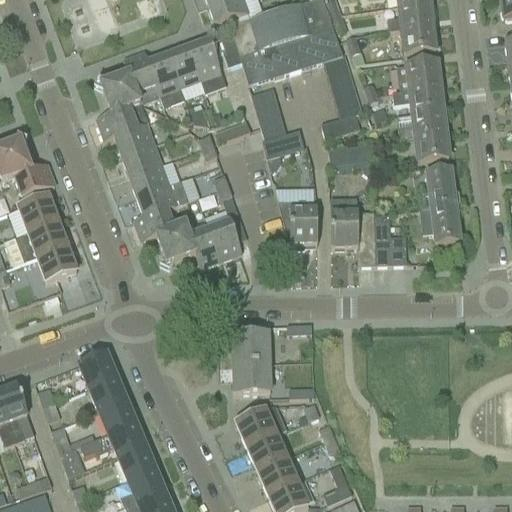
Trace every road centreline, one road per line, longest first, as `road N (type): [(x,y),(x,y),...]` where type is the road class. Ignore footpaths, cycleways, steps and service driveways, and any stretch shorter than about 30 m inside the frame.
road 1 (residential): [(130,323),(200,310),(496,309)]
road 2 (residential): [(130,323),(12,0)]
road 3 (residential): [(461,0),(496,309)]
road 4 (residential): [(217,511),(130,323)]
road 5 (residential): [(0,363),(130,323)]
